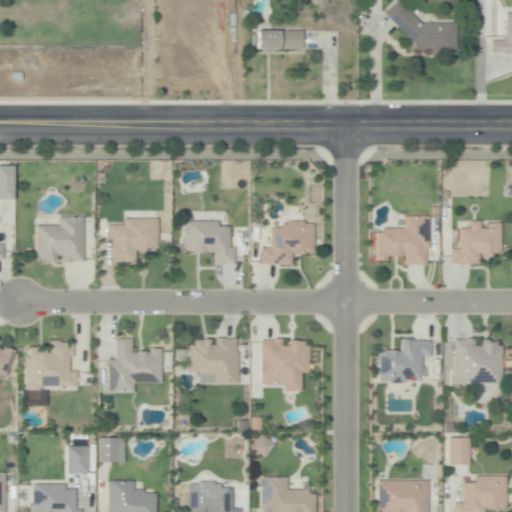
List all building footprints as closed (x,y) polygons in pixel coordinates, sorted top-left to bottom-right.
[(398,1),(421,24),(442,24),(457,24),(458,56),(430,56),(430,52),(414,52),(414,43),(385,14),(398,1)] [(511,13),(502,13),(502,40),(489,40),(488,53),(511,53),(511,13)] [(280,51),(257,51),(257,33),(280,33),(280,32),(302,31),(302,51),(285,51),(280,51)] [(10,165),(0,165),(0,199),(10,200),(10,165)] [(96,182),(96,172),(104,172),(104,182),(96,182)] [(428,247),(429,267),(407,267),(406,255),(389,255),(389,261),(377,261),(376,232),(384,232),(384,229),(405,228),(405,215),(431,215),(432,247),(428,247)] [(85,217),(85,261),(60,261),(60,255),(54,255),(54,261),(42,261),(42,255),(36,255),(36,225),(60,225),(60,217),(85,217)] [(218,219),(219,226),(231,225),(231,247),(236,247),(236,263),(214,263),(214,251),(184,251),(184,226),(186,226),(186,220),(218,219)] [(305,220),(305,223),(315,223),(315,233),(314,233),(314,252),(292,253),(292,264),(261,265),(261,248),(272,248),(272,229),(284,229),(284,224),(289,224),(289,220),(305,220)] [(482,220),(482,229),(493,229),(493,222),(502,222),(503,254),(495,254),(495,255),(479,255),(479,264),(460,264),(451,264),(451,248),(460,248),(460,243),(452,243),(452,230),(460,230),(460,228),(474,228),(474,220),(482,220)] [(158,221),(158,250),(154,250),(154,253),(148,253),(148,255),(139,255),(138,253),(135,253),(135,267),(126,267),(126,264),(112,264),(112,240),(106,241),(106,228),(112,228),(112,227),(125,227),(125,222),(158,221)] [(283,338),(283,346),(290,346),(290,341),(306,341),(306,346),(311,346),(311,370),(297,370),(297,376),(288,376),(288,383),(260,384),(260,371),(260,359),(259,347),(262,347),(262,340),(274,340),(274,338),(283,338)] [(477,338),(477,345),(485,345),(484,340),(497,339),(497,345),(503,345),(503,383),(456,384),(456,345),(456,339),(477,338)] [(132,339),(132,353),(137,353),(137,351),(147,351),(147,353),(150,353),(150,348),(162,348),(162,353),(162,359),(162,382),(133,382),(133,392),(110,392),(110,359),(116,359),(116,353),(116,340),(132,339)] [(235,340),(235,355),(238,355),(238,387),(214,387),(214,377),(197,377),(197,374),(189,374),(189,347),(193,347),(193,342),(209,342),(209,347),(215,347),(215,341),(235,340)] [(404,380),(404,383),(389,383),(389,380),(379,380),(379,375),(379,364),(379,352),(402,352),(402,341),(432,340),(432,356),(424,356),(424,374),(411,374),(411,380),(404,380)] [(59,343),(59,344),(73,344),(73,358),(69,358),(69,369),(76,369),(76,389),(39,389),(39,394),(25,395),(25,358),(29,358),(28,349),(38,349),(38,351),(44,351),(44,355),(50,355),(50,343),(59,343)] [(0,378),(2,379),(11,350),(1,347),(0,349),(0,378)] [(261,431),(252,432),(252,419),(261,419),(261,431)] [(249,432),(238,432),(238,422),(249,422),(249,432)] [(262,458),(272,444),(258,434),(248,449),(262,458)] [(118,461),(101,461),(101,438),(117,437),(118,461)] [(470,465),(451,465),(451,438),(470,438),(470,465)] [(84,446),(64,446),(64,473),(85,473),(84,446)] [(486,511),(455,511),(455,503),(463,503),(463,482),(476,482),(476,477),(506,477),(507,507),(486,507),(486,511)] [(135,479),(135,489),(145,489),(145,493),(157,493),(157,511),(109,511),(109,506),(109,480),(135,479)] [(286,490),(308,491),(308,495),(314,495),(314,511),(264,511),(264,510),(260,510),(260,479),(286,479),(286,490)] [(377,511),(377,481),(429,480),(429,511),(377,511)] [(214,481),(214,483),(221,483),(221,486),(232,486),(232,508),(242,508),(242,511),(189,511),(189,502),(189,489),(189,484),(201,484),(201,481),(214,481)] [(66,483),(66,488),(77,487),(77,509),(82,508),(82,511),(32,511),(32,483),(66,483)]
